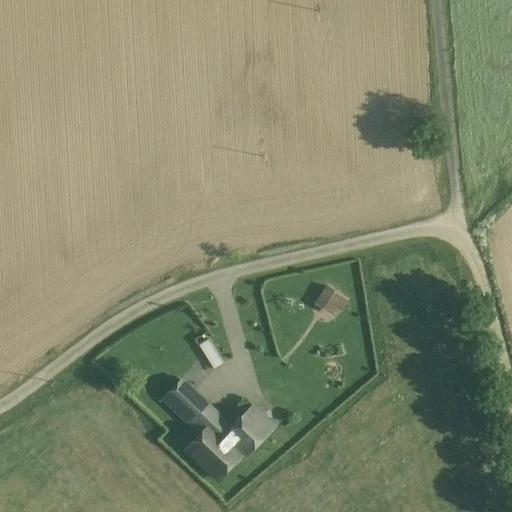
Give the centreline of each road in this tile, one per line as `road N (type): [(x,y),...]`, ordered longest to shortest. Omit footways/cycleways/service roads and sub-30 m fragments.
road 1 (unclassified): [(465,231),(231,276),(108,327),(0,403)]
road 2 (unclassified): [(465,231),(437,0)]
road 3 (unclassified): [(511,382),(465,231)]
road 4 (unknown): [(303,259),(325,388)]
